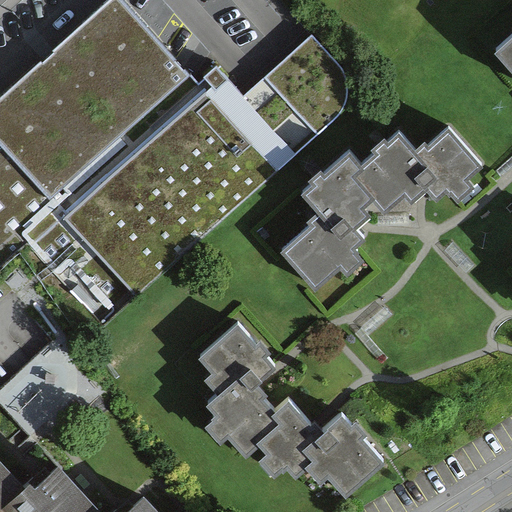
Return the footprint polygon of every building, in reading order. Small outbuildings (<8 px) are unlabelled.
[(133,0),(96,0),(0,86),(0,132),(7,140),(0,145),(0,243),(192,67),(133,0)] [(225,68),(64,213),(137,295),(337,116),(345,102),(347,90),(345,75),(339,64),(312,31),(246,92),(225,68)] [(511,32),(497,45),(511,62),(511,32)] [(367,187),(372,193),(384,207),(406,188),(412,195),(425,184),(436,196),(449,185),(460,198),(476,184),(466,173),(480,161),(447,123),(423,143),(404,121),(365,155),(382,174),(367,187)] [(364,200),(372,193),(367,187),(382,174),(365,155),(354,143),(303,187),(324,210),(281,247),(315,287),(344,262),(348,266),(365,252),(355,241),(364,234),(353,221),(370,206),(364,200)] [(245,453),(255,445),(266,435),(255,422),(275,405),(262,391),(268,386),(261,378),(277,363),(240,321),(201,356),(213,370),(206,376),(220,391),(209,401),(219,413),(210,421),(223,437),(228,433),(245,453)] [(39,358),(0,389),(0,396),(29,432),(75,394),(62,378),(76,367),(54,341),(37,356),(39,358)] [(289,392),(275,405),(255,422),(266,435),(255,445),(278,471),(287,462),(298,474),(309,464),(320,477),(328,471),(346,492),(388,456),(343,405),(324,421),(317,413),(312,418),(289,392)] [(0,511),(13,511),(5,503),(27,483),(0,452),(0,511)] [(101,511),(105,509),(57,456),(27,483),(5,503),(13,511),(101,511)] [(166,511),(143,486),(116,509),(111,503),(105,509),(101,511),(166,511)]
